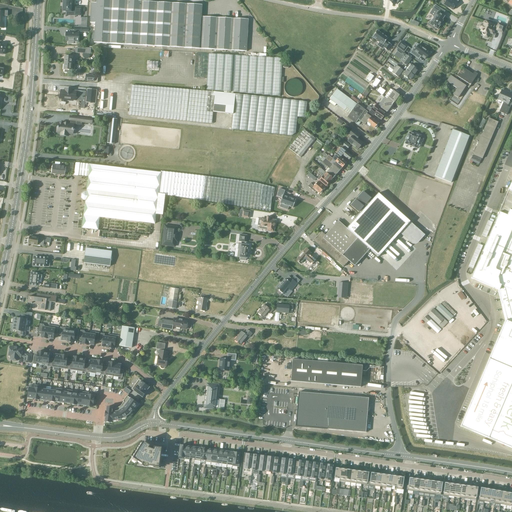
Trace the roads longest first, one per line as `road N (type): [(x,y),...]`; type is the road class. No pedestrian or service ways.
road 1 (tertiary): [(165,393),(381,138),(448,43)]
road 2 (tertiary): [(0,288),(27,135),(37,0)]
road 3 (unclassified): [(398,455),(388,356),(394,322),(420,287)]
road 4 (residential): [(165,393),(115,354),(31,342)]
road 5 (unclassified): [(448,43),(396,22),(316,10)]
road 6 (residential): [(286,448),(407,465)]
